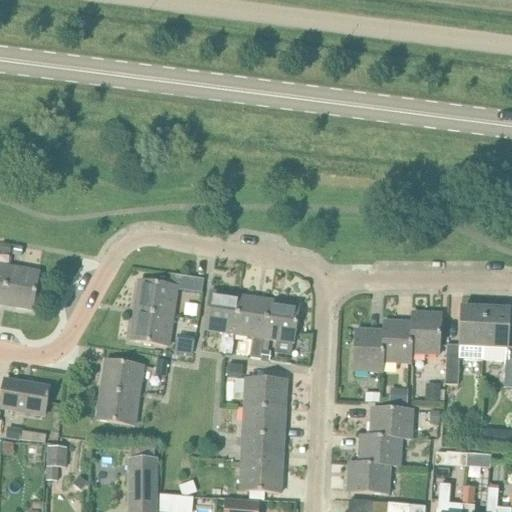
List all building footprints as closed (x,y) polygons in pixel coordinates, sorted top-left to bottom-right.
[(1,244),(0,249),(0,253),(9,255),(11,246),(1,244)] [(14,248),(13,256),(21,257),(23,249),(14,248)] [(0,266),(0,301),(4,302),(10,269),(0,266)] [(4,302),(16,304),(16,309),(32,312),(39,274),(10,269),(4,302)] [(139,283),(137,299),(141,301),(139,313),(173,318),(177,291),(202,295),(204,281),(172,276),(170,288),(139,283)] [(211,293),(206,332),(222,334),(219,355),(232,357),(235,336),(241,298),(240,298),(240,302),(228,301),(228,296),(211,293)] [(256,301),(241,298),(235,336),(254,339),(251,360),(261,361),(263,340),(264,340),(269,307),(257,305),(256,301)] [(294,345),(300,307),(283,305),(282,309),(269,307),(264,340),(294,345)] [(459,362),(482,363),(482,362),(483,362),(485,312),(462,311),(460,347),(447,346),(445,385),(458,386),(459,362)] [(511,389),(511,349),(508,349),(510,313),(485,312),(483,362),(506,363),(505,389),(511,389)] [(130,342),(169,348),(173,318),(139,313),(138,326),(133,326),(130,342)] [(439,355),(440,336),(441,316),(412,315),(412,325),(411,354),(439,355)] [(383,363),(410,365),(411,354),(412,325),(384,323),(384,333),(382,363),(383,363)] [(354,373),(383,374),(383,363),(382,363),(384,333),(356,332),(354,373)] [(292,366),(293,355),(276,353),(274,363),(292,366)] [(143,369),(105,363),(103,379),(107,380),(105,393),(139,398),(143,369)] [(243,366),(228,365),(227,379),(243,380),(243,366)] [(285,411),(287,383),(246,381),(246,382),(251,382),(250,396),(245,395),(244,410),(250,410),(250,409),(285,411)] [(5,382),(0,410),(44,418),(47,402),(48,402),(49,397),(48,397),(49,389),(5,382)] [(425,404),(445,405),(445,392),(441,391),(441,387),(427,385),(425,404)] [(407,406),(408,390),(390,390),(389,405),(407,406)] [(139,398),(105,393),(104,405),(99,406),(96,422),(135,427),(139,398)] [(284,439),(285,411),(250,409),(250,410),(249,423),(244,423),(243,437),(248,438),(248,437),(284,439)] [(370,438),(401,440),(411,440),(412,412),(391,411),(371,410),(370,438)] [(8,430),(5,441),(46,446),(47,436),(8,430)] [(511,432),(483,431),(482,447),(511,449),(511,442),(511,432)] [(283,467),(284,439),(248,437),(248,438),(247,451),(242,451),(242,465),(247,465),(283,467)] [(360,438),(359,466),(391,467),(400,467),(401,440),(370,438),(360,438)] [(2,445),(2,456),(14,456),(14,445),(2,445)] [(48,451),(45,483),(57,483),(58,470),(68,469),(69,453),(48,451)] [(466,469),(467,456),(447,454),(446,455),(436,455),(435,467),(466,469)] [(475,470),(489,472),(491,458),(476,457),(475,470)] [(130,464),(129,511),(154,511),(155,464),(130,464)] [(281,495),(283,467),(247,465),(246,479),(241,479),(240,493),(281,495)] [(348,494),(389,496),(391,467),(359,466),(349,465),(348,494)] [(183,500),(197,494),(193,482),(179,487),(183,500)] [(440,486),(437,511),(462,511),(463,507),(449,505),(450,487),(440,486)] [(462,511),(474,511),(475,506),(473,506),(475,489),(465,488),(463,507),(462,511)] [(486,511),(511,511),(498,510),(499,491),(489,490),(486,511)] [(225,501),(224,508),(223,511),(258,511),(259,504),(225,501)] [(372,511),(373,503),(349,502),(348,511),(372,511)] [(373,503),(372,511),(425,511),(426,507),(406,506),(389,505),(373,503)]
